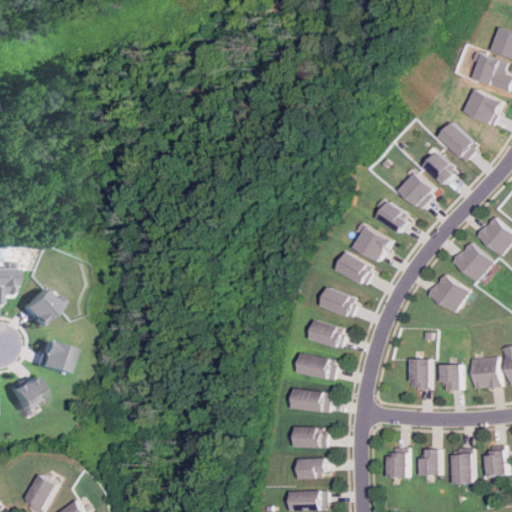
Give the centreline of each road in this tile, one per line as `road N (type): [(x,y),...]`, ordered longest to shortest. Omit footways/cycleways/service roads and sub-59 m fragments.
road 1 (residential): [(365,511),(363,415),(381,331),(417,261),(511,156)]
road 2 (residential): [(363,415),(511,416)]
